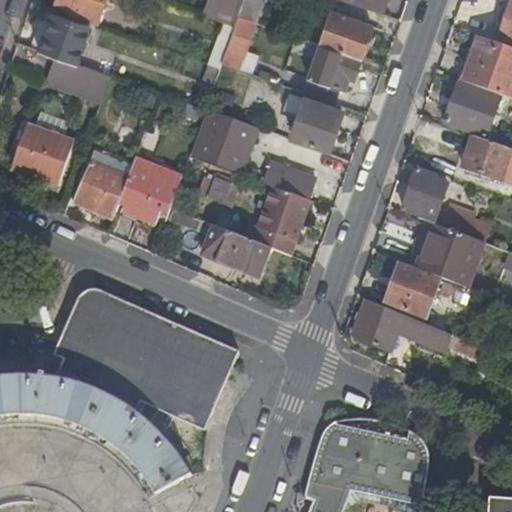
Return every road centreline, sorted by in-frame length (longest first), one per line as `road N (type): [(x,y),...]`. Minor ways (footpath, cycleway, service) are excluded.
road 1 (residential): [(314,347),(434,0)]
road 2 (residential): [(314,347),(71,244)]
road 3 (residential): [(511,448),(402,399),(314,347)]
road 4 (residential): [(253,511),(314,347)]
